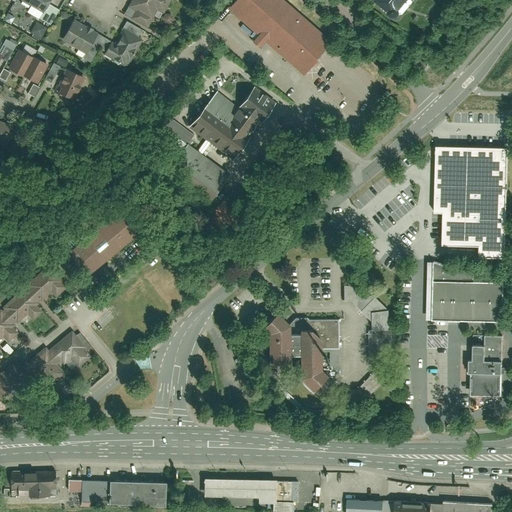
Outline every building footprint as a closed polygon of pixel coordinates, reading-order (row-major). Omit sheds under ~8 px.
[(22,0),(44,12),(51,0),(22,0)] [(169,0),(133,0),(131,5),(160,19),(169,0)] [(332,43),(283,0),(236,0),(229,9),(258,35),(252,42),(260,49),(266,42),(304,74),(332,43)] [(376,0),(375,2),(393,16),(405,0),(406,0),(409,2),(410,0),(376,0)] [(37,21),(30,33),(41,39),(47,27),(37,21)] [(74,21),(63,41),(87,54),(98,34),(74,21)] [(141,40),(123,30),(115,45),(118,47),(113,57),(128,65),(141,40)] [(18,48),(8,68),(22,75),(32,55),(18,48)] [(32,55),(22,75),(35,82),(45,62),(32,55)] [(0,74),(0,76),(5,80),(10,72),(4,69),(0,74)] [(66,69),(56,92),(70,98),(80,75),(66,69)] [(28,93),(34,96),(39,87),(33,84),(28,93)] [(232,163),(276,104),(254,88),(239,109),(216,92),(187,130),(232,163)] [(14,125),(0,120),(0,143),(7,146),(14,125)] [(212,199),(229,176),(172,135),(155,159),(212,199)] [(506,258),(509,154),(445,152),(444,194),(453,195),(451,244),(493,245),(493,257),(506,258)] [(215,232),(236,217),(224,201),(203,216),(215,232)] [(121,216),(68,257),(86,280),(139,239),(121,216)] [(436,261),(434,318),(504,320),(505,282),(476,281),(477,272),(436,261)] [(0,311),(0,342),(3,340),(8,346),(20,335),(15,329),(29,317),(33,323),(45,313),(39,305),(51,294),(55,299),(68,288),(52,268),(0,311)] [(360,284),(340,284),(340,300),(349,299),(368,318),(368,328),(364,328),(365,358),(369,358),(369,369),(349,390),(359,400),(386,374),(386,357),(389,357),(389,328),(386,327),(385,308),(360,284)] [(337,341),(337,316),(304,316),(301,312),(297,317),(297,331),(289,332),(289,324),(273,311),(259,326),(266,333),(266,362),(289,362),(289,355),(299,355),(299,379),(310,390),(325,375),(320,370),(321,346),(331,345),(337,341)] [(76,337),(72,333),(50,352),(46,348),(27,364),(24,360),(18,365),(16,362),(0,375),(0,398),(4,396),(7,399),(35,376),(38,380),(45,374),(54,383),(65,374),(58,366),(61,364),(63,366),(70,360),(78,370),(92,358),(87,352),(91,348),(79,335),(76,337)] [(483,345),(472,344),(471,360),(467,360),(467,372),(470,372),(470,394),(500,394),(500,360),(501,335),(483,335),(483,345)] [(12,496),(57,495),(56,471),(11,472),(12,496)] [(105,502),(162,504),(163,479),(78,477),(78,488),(66,488),(66,498),(105,499),(105,502)] [(270,478),(201,477),(201,494),(255,495),(255,501),(270,502),(270,478)] [(270,502),(270,509),(290,509),(290,498),(294,498),(294,478),(270,478),(270,502)] [(438,511),(439,500),(344,495),(343,511),(438,511)] [(485,511),(486,502),(439,500),(438,511),(485,511)]
